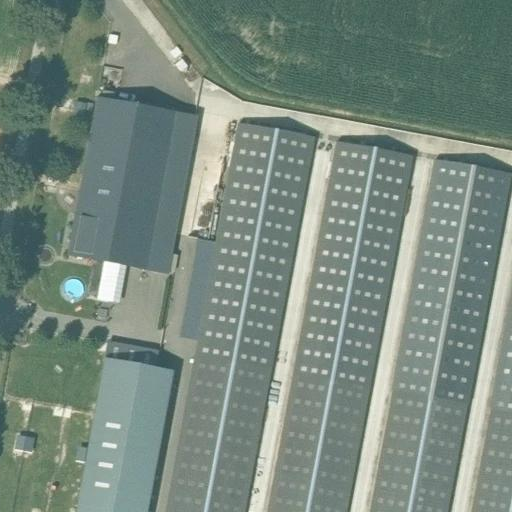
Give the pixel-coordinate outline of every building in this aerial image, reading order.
[(176,113),(97,98),(68,256),(147,270),(176,113)] [(242,511),(310,139),(233,125),(163,511),(242,511)] [(344,511),(408,158),(333,145),(267,511),(344,511)] [(370,511),(447,511),(510,174),(436,162),(370,511)] [(511,511),(511,301),(472,511),(511,511)] [(104,361),(75,511),(146,511),(172,373),(104,361)]
